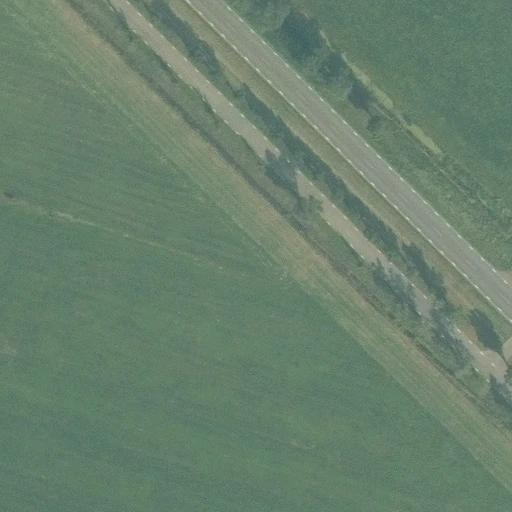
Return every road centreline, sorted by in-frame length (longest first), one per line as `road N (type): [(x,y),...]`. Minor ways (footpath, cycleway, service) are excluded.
road 1 (unclassified): [(114,0),(511,393)]
road 2 (primary): [(511,305),(204,0)]
